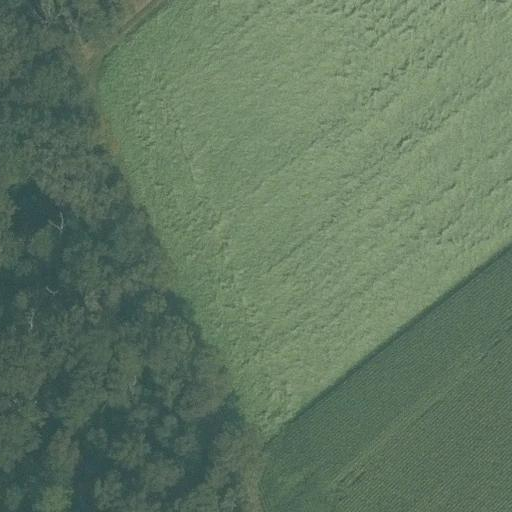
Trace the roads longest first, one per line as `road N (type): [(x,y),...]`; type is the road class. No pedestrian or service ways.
road 1 (track): [(60,95),(248,511)]
road 2 (track): [(0,148),(39,127),(81,56),(137,0)]
